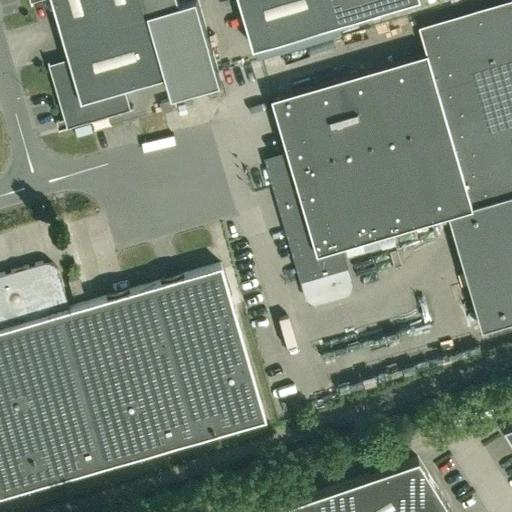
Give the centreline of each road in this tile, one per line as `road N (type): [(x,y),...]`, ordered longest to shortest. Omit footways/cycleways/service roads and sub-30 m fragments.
road 1 (unclassified): [(36,186),(107,165),(209,187)]
road 2 (unclassified): [(36,186),(0,60)]
